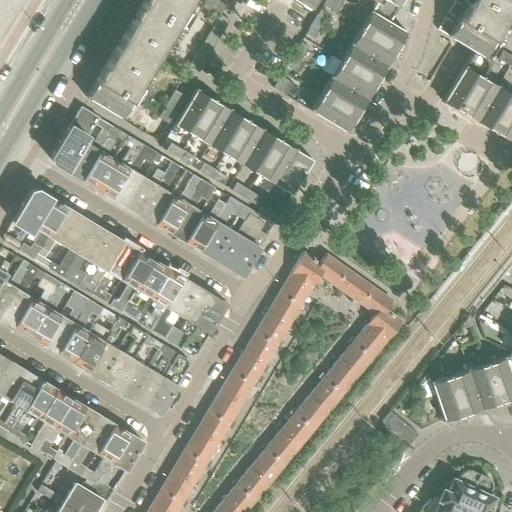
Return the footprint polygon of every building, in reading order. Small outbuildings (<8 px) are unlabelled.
[(0,0),(0,24),(14,0),(0,0)] [(130,102),(186,9),(171,0),(144,0),(96,81),(130,102)] [(171,0),(186,9),(191,0),(171,0)] [(219,16),(220,14),(226,5),(217,0),(205,0),(202,6),(219,16)] [(297,0),(297,1),(314,11),(319,0),(297,0)] [(336,13),(344,0),(325,0),(323,5),(336,13)] [(502,24),(511,7),(511,0),(462,0),(468,3),(502,24)] [(502,24),(468,3),(458,19),(493,40),(502,24)] [(313,21),(321,26),(328,14),(320,9),(313,21)] [(406,32),(389,22),(371,11),(360,29),(395,49),(406,32)] [(220,14),(219,16),(189,67),(198,72),(229,20),(220,14)] [(493,40),(458,19),(448,36),(472,51),(483,57),(493,40)] [(314,38),(321,26),(313,21),(306,33),(314,38)] [(395,49),(360,29),(350,45),(385,66),(395,49)] [(293,54),(301,59),(308,47),(301,42),(293,54)] [(375,82),(385,66),(350,45),(341,61),(375,82)] [(510,65),(511,61),(511,55),(503,50),(498,58),(510,65)] [(294,71),(301,59),(293,54),(286,66),(294,71)] [(375,82),(341,61),(331,77),(365,99),(375,82)] [(286,96),(293,84),(280,76),(273,88),(286,96)] [(356,115),(365,99),(331,77),(321,94),(356,115)] [(477,121),(498,87),(481,77),(468,100),(461,112),(477,121)] [(120,118),(130,102),(96,81),(86,98),(120,118)] [(477,121),(494,131),(511,100),(511,95),(498,87),(477,121)] [(175,123),(192,134),(213,99),(195,89),(175,123)] [(461,112),(468,100),(450,89),(443,101),(461,112)] [(168,123),(184,96),(175,90),(158,117),(168,123)] [(356,115),(321,94),(311,111),(345,132),(356,115)] [(209,144),(229,110),(213,99),(192,134),(209,144)] [(511,100),(494,131),(510,141),(511,138),(511,100)] [(66,170),(84,142),(87,136),(94,124),(98,118),(80,107),(69,125),(51,156),(52,162),(66,170)] [(209,144),(225,154),(246,119),(229,110),(209,144)] [(66,170),(81,179),(113,126),(98,118),(94,124),(101,128),(97,134),(90,146),(84,142),(66,170)] [(225,154),(241,164),(262,129),(246,119),(225,154)] [(81,179),(96,188),(112,159),(106,156),(113,144),(113,143),(117,137),(124,141),(127,135),(113,126),(81,179)] [(258,174),(278,139),(262,129),(241,164),(258,174)] [(110,197),(142,144),(127,135),(124,141),(122,143),(130,148),(127,152),(126,152),(119,164),(112,159),(96,188),(110,197)] [(165,150),(177,158),(182,150),(165,139),(160,147),(166,150),(165,150)] [(274,184),(295,149),(278,139),(258,174),(274,184)] [(110,197),(124,205),(141,177),(135,173),(142,161),(143,159),(150,163),(152,160),(157,153),(142,144),(110,197)] [(295,149),(274,184),(291,194),(312,160),(295,149)] [(194,157),(182,150),(177,158),(189,165),(194,157)] [(157,162),(161,156),(157,153),(152,160),(157,162)] [(154,223),(170,194),(163,190),(170,178),(178,166),(171,161),(163,174),(139,214),(154,223)] [(198,170),(210,177),(215,169),(203,162),(198,170)] [(124,205),(139,214),(163,174),(155,169),(148,181),(141,177),(124,205)] [(215,169),(210,177),(222,185),(227,177),(215,169)] [(154,223),(168,232),(200,179),(192,174),(184,187),(177,198),(170,194),(154,223)] [(182,240),(199,212),(193,208),(200,197),(207,201),(215,188),(200,179),(168,232),(182,240)] [(243,197),(248,190),(236,182),(231,190),(243,197)] [(18,226),(29,233),(49,197),(36,189),(30,190),(7,228),(14,232),(18,226)] [(248,190),(243,197),(255,204),(260,197),(248,190)] [(38,249),(64,206),(49,197),(29,233),(30,234),(35,228),(39,231),(28,249),(25,255),(32,259),(38,249)] [(196,249),(212,258),(229,230),(222,226),(229,214),(230,212),(237,216),(244,205),(229,197),(225,203),(224,203),(196,249)] [(182,240),(196,249),(224,203),(218,199),(207,217),(206,216),(199,212),(182,240)] [(212,258),(226,267),(256,218),(258,214),(244,205),(237,216),(244,220),(235,234),(229,230),(212,258)] [(61,244),(78,215),(64,206),(38,249),(32,259),(47,268),(51,261),(44,257),(47,252),(48,252),(54,240),(61,244)] [(274,223),(279,215),(266,207),(261,215),(274,223)] [(47,268),(61,276),(77,249),(93,223),(78,215),(61,244),(68,248),(61,260),(58,265),(51,261),(47,268)] [(256,218),(226,267),(242,276),(259,248),(267,234),(259,230),(264,223),(256,218)] [(84,258),(91,262),(98,249),(107,232),(93,223),(77,249),(61,276),(77,286),(84,273),(77,269),(84,258)] [(77,286),(91,294),(117,249),(121,241),(107,232),(98,249),(91,262),(98,266),(91,277),(84,273),(77,286)] [(18,250),(22,244),(4,234),(3,236),(4,242),(18,250)] [(112,275),(120,280),(137,250),(121,241),(117,249),(91,294),(106,303),(111,295),(103,291),(106,287),(112,275)] [(119,311),(151,259),(137,250),(120,280),(126,284),(120,295),(116,301),(113,299),(109,305),(119,311)] [(312,286),(319,274),(323,265),(320,263),(303,252),(290,273),(312,286)] [(343,291),(347,294),(359,278),(354,274),(326,254),(320,263),(323,265),(319,274),(340,289),(337,292),(340,295),(343,291)] [(142,293),(148,296),(165,267),(151,259),(119,311),(135,321),(141,311),(134,307),(142,293)] [(0,312),(23,276),(30,265),(23,260),(19,266),(18,265),(15,271),(8,282),(3,279),(2,278),(0,281),(0,312)] [(0,281),(2,278),(3,279),(6,275),(4,274),(9,266),(1,261),(0,263),(0,281)] [(148,328),(180,276),(165,267),(148,296),(156,301),(149,311),(143,307),(141,311),(135,321),(148,328)] [(41,279),(44,273),(37,269),(34,274),(41,279)] [(13,326),(28,335),(52,293),(59,282),(44,273),(41,279),(36,286),(44,290),(37,301),(30,296),(13,326)] [(302,303),(312,286),(290,273),(290,274),(279,292),(304,308),(306,305),(302,303)] [(0,312),(0,318),(13,326),(30,296),(23,292),(31,280),(23,276),(0,312)] [(177,314),(195,285),(180,276),(148,328),(164,338),(172,325),(164,321),(171,310),(177,314)] [(381,306),(386,309),(391,301),(363,281),(359,278),(347,294),(351,297),(349,301),(352,303),(354,299),(374,314),(381,306)] [(43,344),(60,314),(52,309),(64,291),(67,292),(69,288),(59,282),(52,293),(28,335),(43,344)] [(164,338),(177,346),(209,294),(195,285),(177,314),(185,319),(178,329),(172,325),(164,338)] [(43,344),(56,352),(75,323),(74,322),(80,311),(81,310),(85,305),(88,300),(73,291),(70,296),(77,300),(66,317),(60,314),(43,344)] [(279,292),(267,312),(288,325),(299,308),(302,310),(304,308),(279,292)] [(209,294),(177,346),(191,354),(196,352),(198,350),(190,345),(193,340),(201,344),(208,332),(225,304),(209,294)] [(56,352),(71,361),(89,331),(82,327),(93,309),(99,313),(100,312),(102,308),(88,300),(85,305),(81,310),(80,311),(74,322),(75,323),(56,352)] [(368,325),(367,327),(385,341),(389,337),(401,322),(386,309),(381,306),(374,314),(376,315),(370,323),(366,320),(364,322),(368,325)] [(85,370),(117,317),(102,308),(100,312),(107,317),(103,324),(103,323),(95,335),(89,331),(71,361),(85,370)] [(278,342),(288,325),(267,312),(255,332),(280,348),(282,344),(278,342)] [(473,326),(469,315),(462,323),(464,329),(473,326)] [(101,379),(118,349),(110,344),(117,333),(125,338),(132,326),(117,317),(85,370),(101,379)] [(101,379),(115,388),(147,335),(132,326),(129,331),(135,335),(132,341),(124,352),(118,349),(101,379)] [(371,359),(385,341),(367,327),(356,340),(352,338),(349,341),(371,359)] [(243,352),(264,365),(275,347),(279,350),(280,348),(255,332),(243,352)] [(147,335),(115,388),(129,396),(147,366),(140,362),(147,351),(151,345),(157,349),(160,343),(147,335)] [(356,377),(371,359),(349,341),(348,343),(351,345),(337,362),(356,377)] [(143,405),(175,352),(160,343),(157,349),(156,350),(163,354),(153,370),(147,366),(129,396),(143,405)] [(175,352),(143,405),(159,414),(176,386),(169,380),(183,357),(175,352)] [(255,381),(264,365),(243,352),(232,371),(257,386),(258,383),(255,381)] [(0,378),(10,362),(0,355),(0,378)] [(511,397),(511,378),(505,357),(485,364),(498,402),(511,397)] [(8,398),(24,370),(10,362),(0,378),(0,397),(2,395),(8,398)] [(342,394),(356,377),(337,362),(326,376),(323,373),(320,376),(342,394)] [(480,408),(498,402),(485,364),(468,369),(480,408)] [(480,408),(468,369),(448,376),(461,414),(480,408)] [(0,426),(7,431),(39,379),(24,370),(8,398),(15,403),(8,416),(4,423),(0,420),(0,426)] [(232,371),(219,391),(241,404),(251,386),(255,389),(257,386),(232,371)] [(327,413),(342,394),(320,376),(319,378),(322,381),(308,398),(327,413)] [(461,414),(448,376),(430,382),(430,380),(424,383),(424,382),(419,383),(424,399),(434,395),(443,421),(461,414)] [(37,417),(54,388),(39,379),(7,431),(23,440),(25,436),(18,431),(22,424),(23,425),(30,413),(37,417)] [(37,449),(68,397),(54,388),(37,417),(44,421),(33,440),(25,436),(23,440),(37,449)] [(231,421),(241,404),(219,391),(208,411),(232,426),(234,423),(231,421)] [(60,431),(65,434),(83,405),(68,397),(37,449),(51,458),(55,451),(49,447),(60,431)] [(314,429),(327,413),(308,398),(297,411),(293,408),(291,411),(314,429)] [(65,466),(97,414),(83,405),(65,434),(73,439),(64,454),(57,450),(56,451),(55,451),(51,458),(65,466)] [(208,411),(195,431),(217,444),(227,426),(231,428),(232,426),(208,411)] [(298,448),(314,429),(291,411),(289,413),(293,416),(280,432),(298,448)] [(390,411),(381,421),(382,421),(388,427),(397,416),(390,411)] [(112,423),(97,414),(65,466),(80,475),(85,467),(79,463),(88,448),(94,451),(112,423)] [(397,416),(388,427),(395,432),(404,422),(397,416)] [(404,422),(395,432),(402,438),(411,428),(404,422)] [(102,472),(126,432),(112,423),(94,451),(102,457),(95,468),(93,472),(85,467),(80,475),(86,478),(96,484),(99,480),(103,473),(102,472)] [(418,433),(411,428),(402,438),(409,444),(418,433)] [(207,460),(217,444),(195,431),(184,449),(209,465),(211,462),(207,460)] [(126,432),(102,472),(103,473),(111,477),(118,466),(125,470),(142,442),(126,432)] [(284,465),(298,448),(280,432),(268,447),(264,444),(262,447),(284,465)] [(269,483),(284,465),(262,447),(260,449),(264,452),(251,467),(269,483)] [(184,449),(172,470),(193,483),(204,466),(207,468),(209,465),(184,449)] [(255,500),(269,483),(251,467),(238,482),(235,479),(233,482),(255,500)] [(461,511),(479,473),(478,473),(470,469),(464,470),(460,473),(457,480),(452,478),(446,491),(442,489),(437,500),(438,500),(432,511),(461,511)] [(183,499),(193,483),(172,470),(160,489),(185,504),(187,502),(183,499)] [(479,473),(461,511),(491,511),(492,511),(487,509),(493,497),(488,495),(491,488),(491,482),(487,477),(479,474),(479,473)] [(62,501),(79,511),(93,511),(101,499),(94,495),(99,486),(96,484),(86,478),(80,487),(73,482),(62,501)] [(109,486),(99,480),(96,484),(99,486),(106,490),(109,486)] [(245,511),(255,500),(233,482),(231,484),(234,487),(222,502),(233,511),(245,511)] [(57,494),(41,484),(37,491),(53,501),(57,494)] [(149,508),(154,511),(175,511),(180,505),(184,507),(185,504),(160,489),(149,508)] [(79,511),(62,501),(55,511),(79,511)] [(233,511),(222,502),(213,511),(233,511)]
